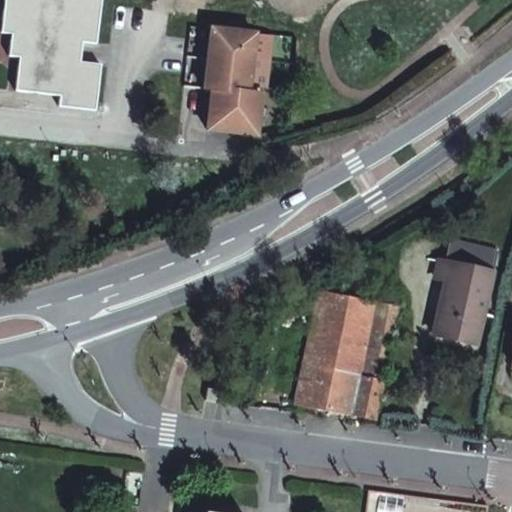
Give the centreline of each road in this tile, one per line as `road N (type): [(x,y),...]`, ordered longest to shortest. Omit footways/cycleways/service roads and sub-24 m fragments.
road 1 (secondary): [(94,330),(336,222),(482,123),(511,90)]
road 2 (secondary): [(511,71),(483,81),(288,203),(81,290)]
road 3 (residential): [(152,435),(511,478)]
road 4 (unclassified): [(27,344),(55,391),(102,430),(152,435)]
road 5 (unknown): [(94,140),(106,126),(123,48),(169,34)]
road 6 (unclassified): [(152,435),(94,330)]
